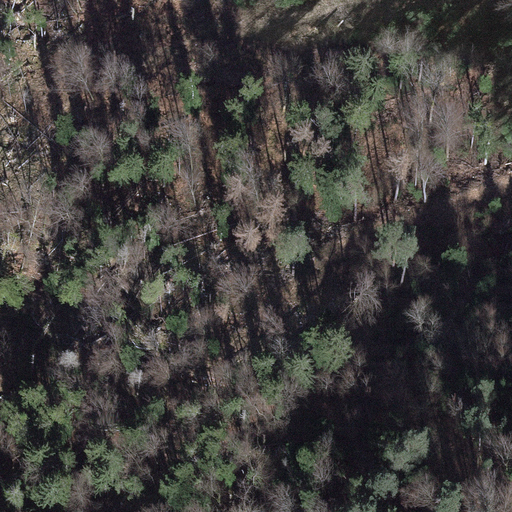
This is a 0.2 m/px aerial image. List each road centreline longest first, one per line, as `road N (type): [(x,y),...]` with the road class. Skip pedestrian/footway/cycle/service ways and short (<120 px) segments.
road 1 (track): [(511,197),(418,226),(305,290),(187,391)]
road 2 (track): [(153,29),(436,0)]
